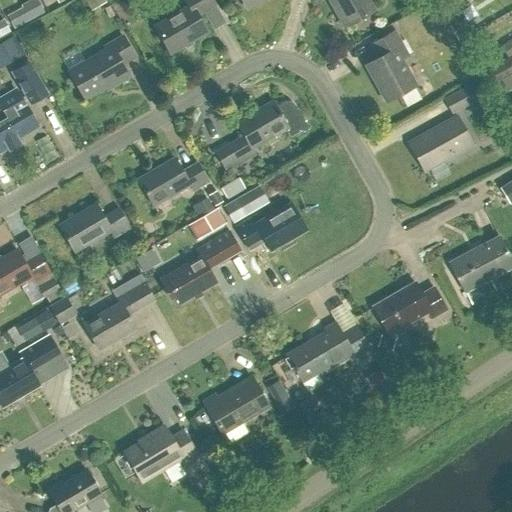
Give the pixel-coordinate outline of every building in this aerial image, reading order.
[(106,3),(104,0),(85,0),(91,11),(106,3)] [(213,5),(210,0),(184,0),(188,6),(153,26),(169,53),(205,32),(195,15),(213,5)] [(240,0),(246,9),(261,0),(240,0)] [(327,0),(343,27),(372,11),(366,0),(327,0)] [(481,0),(454,0),(447,5),(451,12),(469,0),(476,0),(478,2),(481,0)] [(0,1),(0,17),(12,16),(9,1),(0,1)] [(406,55),(393,31),(370,44),(378,58),(364,65),(385,102),(415,85),(400,59),(406,55)] [(0,67),(23,54),(12,36),(0,43),(0,67)] [(133,56),(121,36),(103,46),(105,50),(68,72),(84,99),(111,83),(113,86),(129,77),(121,64),(133,56)] [(511,53),(511,37),(501,45),(508,56),(511,53)] [(511,71),(511,55),(488,70),(495,81),(511,71)] [(46,94),(28,63),(12,73),(30,104),(46,94)] [(471,102),(463,87),(442,99),(450,114),(471,102)] [(30,115),(15,90),(0,98),(0,152),(7,148),(9,150),(19,144),(16,139),(37,126),(34,122),(35,120),(32,115),(30,115)] [(294,103),(286,102),(281,103),(274,107),(271,102),(235,122),(243,136),(215,152),(226,171),(254,155),(250,149),(284,130),(289,139),(308,128),(294,103)] [(471,144),(456,116),(407,143),(423,171),(471,144)] [(181,172),(174,158),(137,180),(152,206),(189,185),(192,191),(207,182),(196,163),(181,172)] [(511,192),(506,182),(498,186),(508,203),(511,200),(511,192)] [(102,210),(111,206),(106,191),(96,194),(102,210)] [(248,208),(240,196),(223,206),(230,218),(248,208)] [(305,231),(289,204),(254,225),(250,219),(235,228),(246,247),(261,238),(269,252),(305,231)] [(102,218),(94,205),(58,226),(74,252),(109,231),(113,237),(129,228),(118,209),(102,218)] [(194,246),(225,233),(218,216),(187,229),(194,246)] [(240,251),(229,232),(196,251),(199,257),(163,278),(179,304),(215,283),(207,270),(240,251)] [(511,265),(511,262),(498,237),(448,263),(463,291),(511,265)] [(23,264),(15,250),(0,259),(0,295),(30,278),(45,303),(60,294),(38,256),(23,264)] [(64,299),(79,293),(74,279),(58,286),(64,299)] [(154,301),(143,282),(131,289),(142,308),(154,301)] [(420,295),(413,283),(371,308),(387,335),(427,312),(430,318),(444,310),(431,288),(420,295)] [(127,317),(142,308),(131,289),(116,298),(119,304),(83,325),(98,351),(134,330),(127,317)] [(73,315),(64,300),(49,308),(58,324),(73,315)] [(35,335),(35,336),(53,326),(45,311),(27,321),(16,327),(24,341),(35,335)] [(341,334),(335,323),(323,330),(325,334),(285,357),(300,382),(315,373),(316,375),(352,354),(356,361),(370,352),(355,326),(341,334)] [(0,404),(2,407),(38,386),(33,377),(62,361),(48,337),(19,354),(22,360),(0,372),(0,404)] [(201,401),(205,408),(220,434),(267,407),(249,377),(232,387),(234,391),(218,401),(214,393),(201,401)] [(170,439),(163,427),(145,438),(146,440),(124,453),(141,482),(177,461),(181,467),(197,457),(182,432),(170,439)] [(49,509),(48,511),(70,511),(100,495),(86,471),(64,484),(62,480),(46,489),(56,506),(49,509)] [(22,502),(17,511),(18,511),(41,511),(42,510),(22,502)]
